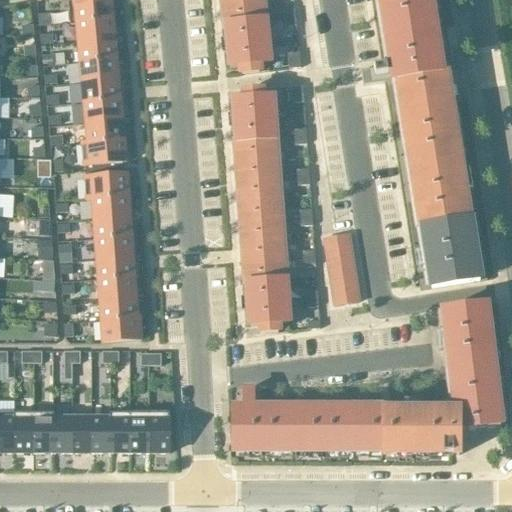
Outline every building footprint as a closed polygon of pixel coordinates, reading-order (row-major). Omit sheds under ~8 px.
[(105,0),(70,3),(67,4),(69,24),(112,20),(109,0),(105,0)] [(221,0),(224,29),(226,28),(230,69),(240,68),(241,76),(258,74),(257,66),(267,65),(260,0),(221,0)] [(378,0),(389,67),(372,70),(372,71),(360,73),(362,88),(396,82),(420,232),(421,232),(430,291),(478,283),(469,221),(467,222),(444,73),(440,74),(427,0),(378,0)] [(294,12),(282,13),(283,21),(295,20),(294,12)] [(50,15),(37,17),(38,27),(51,26),(50,15)] [(112,20),(69,24),(69,27),(74,26),(75,44),(114,41),(112,20)] [(295,20),(283,21),(283,29),(295,28),(295,20)] [(31,28),(22,29),(22,37),(32,36),(31,28)] [(52,37),(39,38),(40,47),(53,45),(52,37)] [(114,41),(75,44),(77,65),(115,61),(114,41)] [(33,48),(23,49),(24,57),(34,56),(33,48)] [(298,54),(286,55),(288,71),(300,70),(298,54)] [(54,57),(41,58),(42,67),(55,66),(54,57)] [(115,61),(77,65),(79,86),(117,82),(115,61)] [(35,68),(27,68),(28,78),(36,77),(35,68)] [(56,77),(43,78),(44,87),(57,86),(56,77)] [(117,82),(79,86),(81,106),(119,103),(117,82)] [(38,88),(26,89),(27,99),(39,97),(38,88)] [(301,88),(290,89),(291,105),(303,104),(301,88)] [(243,100),(233,101),(236,142),(234,142),(244,283),(245,287),(246,287),(249,328),(259,327),(260,335),(277,334),(276,326),(287,325),(270,98),(260,99),(259,91),(243,92),(243,100)] [(58,97),(45,99),(45,108),(58,106),(58,97)] [(119,103),(81,106),(83,127),(121,123),(119,103)] [(37,108),(27,109),(28,119),(38,118),(37,108)] [(59,118),(46,119),(47,128),(60,126),(59,118)] [(85,146),(80,147),(80,148),(123,144),(121,123),(83,127),(85,146)] [(42,130),(30,131),(31,140),(42,139),(42,130)] [(305,130),(293,131),(293,139),(305,138),(305,130)] [(62,138),(49,139),(50,148),(62,147),(62,138)] [(305,138),(293,139),(294,147),(306,146),(305,138)] [(123,144),(80,148),(82,168),(85,168),(125,164),(123,144)] [(43,149),(35,149),(35,159),(43,159),(43,149)] [(61,161),(52,162),(53,175),(63,175),(61,161)] [(51,170),(37,171),(38,184),(51,183),(51,170)] [(307,171),(295,172),(296,180),(308,179),(307,171)] [(88,180),(83,180),(85,201),(128,198),(126,177),(88,180)] [(308,179),(296,180),(297,188),(309,187),(308,179)] [(38,192),(37,202),(46,202),(47,193),(38,192)] [(128,198),(85,201),(85,203),(90,203),(91,221),(129,218),(128,198)] [(67,205),(54,206),(55,216),(68,215),(67,205)] [(310,212),(298,212),(299,220),(311,220),(310,212)] [(129,218),(91,221),(93,242),(131,239),(129,218)] [(311,220),(299,220),(300,228),(312,228),(311,220)] [(39,221),(37,237),(48,238),(49,222),(39,221)] [(68,226),(56,227),(56,236),(69,235),(68,226)] [(347,237),(323,240),(334,308),(358,304),(347,237)] [(131,239),(93,242),(94,263),(132,260),(131,239)] [(51,244),(38,245),(39,255),(51,254),(51,244)] [(70,246),(57,247),(58,256),(70,255),(70,246)] [(313,252),(301,253),(302,261),(314,260),(313,252)] [(132,260),(94,263),(96,283),(134,280),(132,260)] [(314,260),(302,261),(303,269),(314,268),(314,260)] [(52,265),(39,266),(40,276),(53,275),(52,265)] [(71,266),(59,267),(59,276),(72,275),(71,266)] [(134,280),(96,283),(97,304),(135,301),(134,280)] [(419,293),(426,292),(425,280),(417,282),(419,293)] [(0,282),(0,291),(14,292),(14,283),(0,282)] [(53,284),(43,283),(42,293),(52,294),(53,284)] [(73,287),(60,288),(61,297),(73,296),(73,287)] [(316,293),(304,294),(305,302),(317,301),(316,293)] [(135,301),(97,304),(99,325),(137,322),(136,319),(135,301)] [(317,301),(305,302),(305,310),(317,309),(317,301)] [(56,305),(42,306),(43,316),(57,315),(56,305)] [(74,307),(62,308),(62,317),(75,316),(74,307)] [(484,307),(442,312),(446,343),(488,338),(484,307)] [(137,322),(99,325),(100,345),(140,342),(139,319),(136,319),(137,322)] [(318,323),(306,324),(307,332),(319,331),(318,323)] [(72,325),(63,326),(63,329),(64,338),(64,339),(73,339),(73,337),(72,325)] [(43,326),(43,339),(56,339),(56,326),(43,326)] [(488,338),(446,343),(449,373),(491,368),(488,338)] [(33,354),(24,354),(24,366),(33,366),(33,354)] [(41,354),(33,354),(33,366),(41,366),(41,354)] [(71,354),(63,354),(63,366),(71,366),(71,354)] [(79,354),(71,354),(71,366),(79,366),(79,354)] [(109,354),(101,354),(101,366),(109,366),(109,354)] [(117,354),(109,354),(109,366),(117,366),(117,354)] [(148,356),(140,356),(140,368),(148,368),(149,368),(149,356),(148,356)] [(160,356),(149,356),(149,368),(160,368),(160,356)] [(491,368),(449,373),(453,403),(495,398),(491,368)] [(495,398),(453,403),(454,414),(457,434),(458,434),(499,429),(495,398)] [(262,410),(231,410),(231,453),(262,453),(262,410)] [(292,410),(262,410),(262,453),(292,453),(292,410)] [(322,410),(292,410),(292,453),(322,453),(322,410)] [(352,410),(322,410),(322,453),(352,453),(352,410)] [(382,410),(352,410),(352,453),(381,453),(381,457),(382,457),(382,410)] [(384,410),(382,410),(382,457),(412,457),(412,414),(384,414),(384,410)] [(129,416),(129,456),(148,456),(148,411),(129,411),(129,416)] [(168,411),(148,411),(148,456),(168,456),(168,420),(168,411)] [(442,414),(412,414),(412,457),(442,457),(442,414)] [(454,414),(442,414),(442,457),(458,457),(458,434),(457,434),(454,414)] [(0,415),(0,455),(13,456),(13,416),(0,415)] [(27,416),(13,416),(13,456),(33,456),(33,416),(27,416)] [(52,416),(33,416),(33,456),(52,456),(52,420),(53,420),(53,416),(52,416)] [(109,416),(109,420),(109,456),(128,456),(129,456),(129,416),(128,416),(109,416)] [(53,420),(52,420),(52,456),(71,456),(71,420),(53,420)] [(90,420),(71,420),(71,456),(90,456),(90,420)] [(109,420),(90,420),(90,456),(109,456),(109,420)]
